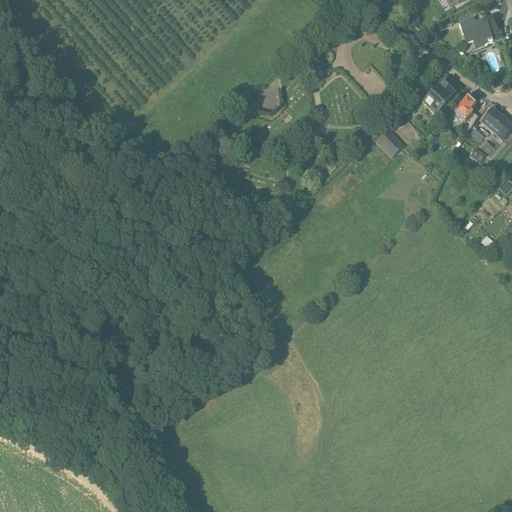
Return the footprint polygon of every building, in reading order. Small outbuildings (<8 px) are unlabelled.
[(475,25),(473,20),(459,25),(463,36),(465,35),(469,45),(480,41),(482,48),(500,42),(492,19),(475,25)] [(323,67),(326,64),(320,58),(317,60),(316,61),(316,62),(315,63),(315,64),(316,65),(316,66),(317,67),(318,67),(319,68),(320,68),(321,68),(322,67),(323,67)] [(455,97),(442,85),(441,85),(422,105),(435,118),(455,97)] [(475,120),(478,118),(472,112),(476,108),(467,99),(454,112),(464,122),(465,123),(460,128),(468,135),(475,120)] [(481,124),(502,143),(511,131),(511,126),(492,110),(481,124)] [(410,115),(406,111),(401,117),(405,121),(410,115)] [(375,144),(391,161),(403,150),(397,142),(388,133),(375,144)] [(484,139),(479,135),(475,140),(479,144),(484,139)] [(485,157),(474,151),(470,157),(481,164),(485,157)] [(492,187),(499,179),(492,172),(484,179),(492,187)] [(511,192),(511,185),(510,184),(506,181),(497,191),(506,199),(511,192)]
